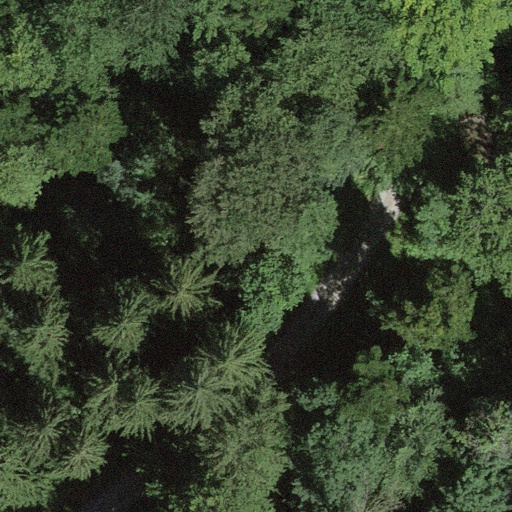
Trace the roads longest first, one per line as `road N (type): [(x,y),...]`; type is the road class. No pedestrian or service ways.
road 1 (track): [(120,511),(321,312),(469,68),(471,0)]
road 2 (track): [(511,341),(469,68)]
